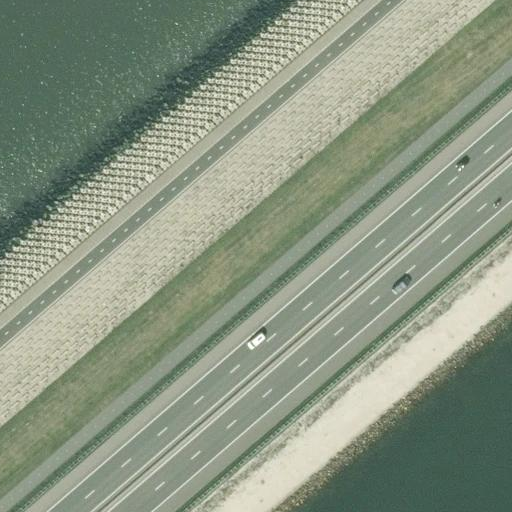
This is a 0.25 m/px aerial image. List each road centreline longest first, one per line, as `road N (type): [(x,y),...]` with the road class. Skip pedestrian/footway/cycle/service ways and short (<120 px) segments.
road 1 (motorway): [(511,129),(69,511)]
road 2 (motorway): [(128,511),(511,180)]
